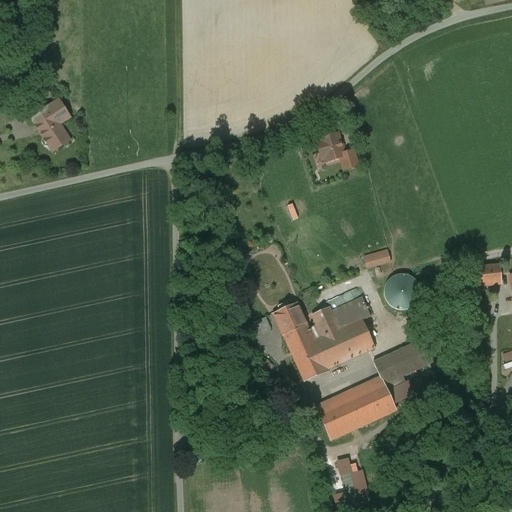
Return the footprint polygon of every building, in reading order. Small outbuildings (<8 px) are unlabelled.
[(69,118),(58,101),(31,118),(44,139),(49,147),(52,152),(70,141),(59,125),(69,118)] [(325,162),(340,158),(345,157),(344,154),(337,134),(319,139),(320,141),(316,142),(319,154),(323,153),(325,162)] [(353,151),(344,154),(345,157),(340,158),(344,171),(358,166),(353,151)] [(387,250),(363,257),(367,269),(390,262),(387,250)] [(500,266),(477,268),(479,287),(502,285),(500,266)] [(407,274),(404,274),(398,275),(392,277),(388,281),(386,287),(385,293),(387,299),(390,304),(395,307),(401,309),(406,309),(412,307),(417,302),(420,296),(420,290),(420,287),(417,281),(413,277),(407,274)] [(309,330),(328,371),(375,349),(363,321),(370,317),(362,298),(332,312),(329,308),(312,315),(316,326),(309,330)] [(328,371),(309,330),(296,304),(289,307),(287,303),(278,307),(280,311),(273,314),(304,382),(328,371)] [(259,320),(243,328),(248,340),(264,333),(259,320)] [(433,363),(423,341),(373,363),(382,384),(318,413),(331,440),(395,411),(387,392),(405,383),(402,377),(433,363)] [(350,454),(329,459),(337,495),(359,490),(350,454)]
